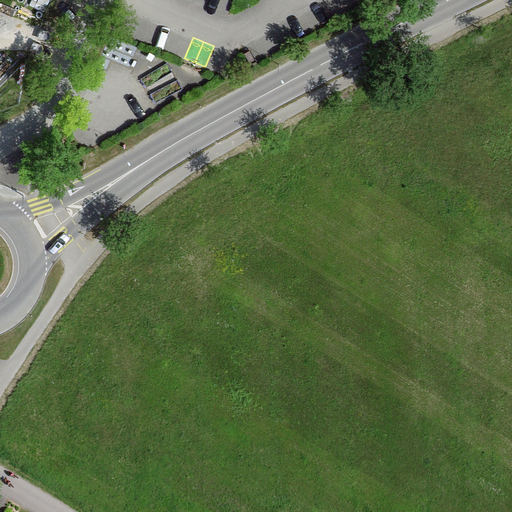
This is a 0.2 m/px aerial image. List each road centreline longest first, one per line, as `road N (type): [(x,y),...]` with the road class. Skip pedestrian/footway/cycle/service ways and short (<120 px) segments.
road 1 (tertiary): [(452,0),(125,174)]
road 2 (unclassified): [(0,143),(47,113),(99,0)]
road 3 (tertiary): [(34,266),(125,174)]
road 4 (tertiary): [(125,174),(8,214)]
